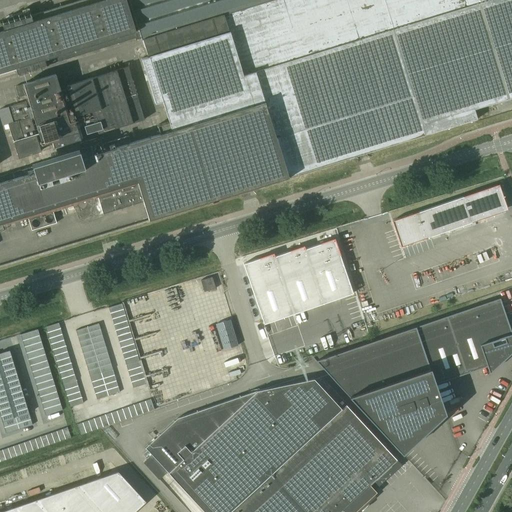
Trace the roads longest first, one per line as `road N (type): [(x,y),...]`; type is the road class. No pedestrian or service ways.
road 1 (unclassified): [(0,298),(511,142)]
road 2 (unknown): [(256,364),(233,387),(153,419),(141,434),(141,461),(186,511)]
road 3 (unknown): [(422,511),(426,487),(308,366)]
